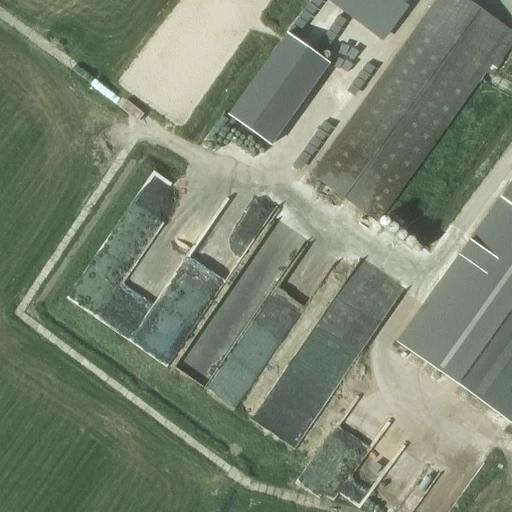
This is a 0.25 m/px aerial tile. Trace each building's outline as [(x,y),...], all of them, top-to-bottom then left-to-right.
[(511,31),(468,0),(425,0),(415,15),(414,33),(311,177),(378,226),(481,83),(494,66),(511,39),(511,31)] [(417,5),(409,0),(333,0),(390,42),(417,5)] [(511,39),(494,66),(499,69),(511,51),(511,39)] [(494,66),(481,83),(489,88),(501,70),(499,69),(494,66)] [(271,147),(286,126),(243,94),(227,116),(271,147)] [(226,286),(279,209),(255,193),(202,270),(226,286)] [(511,423),(511,207),(503,201),(400,345),(511,424),(511,423)] [(256,238),(185,371),(247,405),(302,304),(297,301),(306,285),(281,271),(290,256),(256,238)] [(373,312),(395,278),(365,258),(342,291),(373,312)] [(346,353),(358,361),(373,338),(366,333),(374,322),(340,299),(329,315),(344,325),(349,317),(357,322),(351,331),(358,336),(346,353)] [(361,425),(316,484),(338,501),(383,441),(361,425)] [(394,506),(418,467),(388,448),(364,487),(394,506)]
